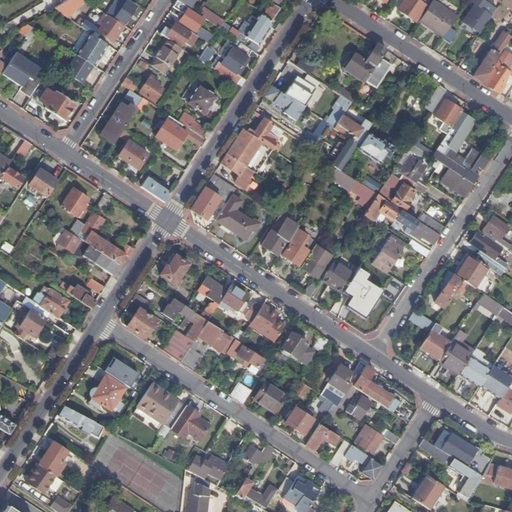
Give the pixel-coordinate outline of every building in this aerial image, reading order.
[(83,1),(82,0),(68,0),(61,4),(54,8),(64,15),(67,18),(83,1)] [(124,0),(119,0),(109,16),(114,19),(116,17),(125,24),(136,7),(127,1),(124,0)] [(193,0),(177,0),(190,8),(195,1),(193,0)] [(404,0),(398,10),(416,22),(426,6),(419,1),(420,0),(404,0)] [(492,15),(493,16),(497,9),(493,6),(496,1),(493,0),(472,0),(471,2),(484,11),(475,24),(483,28),(492,15)] [(511,0),(504,0),(511,5),(511,19),(508,25),(473,77),(482,83),(503,52),(511,38),(511,0)] [(177,1),(173,7),(183,13),(186,8),(177,1)] [(457,17),(433,1),(419,21),(443,38),(453,23),(457,17)] [(280,9),(270,3),(264,13),(273,19),(280,9)] [(203,8),(198,15),(205,20),(210,12),(203,8)] [(203,20),(188,10),(180,21),(195,32),(203,20)] [(210,12),(205,20),(219,29),(223,22),(224,21),(210,12)] [(245,37),(248,40),(258,46),(273,24),(259,15),(255,20),(251,17),(246,24),(251,27),(245,37)] [(114,42),(124,26),(114,19),(109,16),(98,32),(114,42)] [(114,19),(124,26),(125,24),(116,17),(114,19)] [(219,29),(205,20),(204,21),(205,22),(205,23),(217,31),(219,29)] [(90,33),(94,36),(98,30),(87,22),(83,28),(90,33)] [(230,27),(223,22),(219,29),(238,42),(242,35),(241,34),(240,33),(232,27),(230,27)] [(453,23),(443,38),(442,39),(449,43),(457,32),(456,32),(459,27),(453,23)] [(32,28),(26,24),(17,30),(26,36),(32,28)] [(166,29),(161,35),(168,40),(179,47),(181,45),(182,46),(184,43),(191,47),(198,37),(191,32),(190,34),(175,25),(170,31),(166,29)] [(26,36),(25,39),(30,42),(37,31),(32,28),(26,36)] [(201,32),(198,37),(203,40),(209,44),(212,39),(201,32)] [(103,53),(108,45),(94,36),(90,33),(75,55),(76,56),(94,67),(100,59),(104,54),(103,53)] [(240,43),(244,46),(248,40),(245,37),(242,35),(238,42),(240,43)] [(157,59),(152,67),(164,75),(182,49),(179,47),(168,40),(155,58),(157,59)] [(209,44),(203,40),(200,45),(206,49),(209,44)] [(237,74),(252,51),(244,46),(240,43),(235,51),(232,49),(222,65),(224,67),(219,74),(237,86),(241,78),(237,74)] [(385,51),(377,45),(369,56),(358,48),(352,58),(348,58),(345,62),(346,68),(350,71),(354,70),(367,78),(385,51)] [(385,51),(367,78),(365,82),(374,88),(395,57),(391,54),(385,51)] [(511,57),(503,52),(482,83),(492,89),(499,94),(505,85),(502,83),(508,73),(511,75),(511,74),(511,57)] [(30,98),(46,73),(15,53),(2,74),(21,87),(19,90),(30,98)] [(82,85),(94,67),(76,56),(65,73),(82,85)] [(303,57),(296,67),(307,75),(308,75),(315,65),(303,57)] [(149,65),(141,60),(138,64),(146,70),(149,65)] [(287,88),(283,94),(305,107),(320,83),(308,75),(307,75),(304,81),(296,76),(288,88),(287,88)] [(151,76),(140,92),(155,102),(163,90),(157,85),(159,83),(153,79),(154,77),(151,76)] [(125,79),(122,85),(130,90),(133,93),(136,87),(125,79)] [(215,97),(199,86),(188,103),(204,114),(215,97)] [(283,94),(271,86),(264,96),(286,110),(284,113),(296,121),(305,107),(283,94)] [(446,90),(439,86),(425,108),(432,113),(446,90)] [(354,99),(355,97),(343,89),(339,95),(348,101),(351,103),(354,99)] [(47,90),(39,101),(47,105),(44,109),(65,122),(76,105),(56,91),(54,94),(47,90)] [(101,135),(114,143),(122,130),(137,108),(143,99),(133,93),(130,90),(124,99),(128,101),(123,107),(120,105),(101,135)] [(143,99),(137,108),(142,112),(149,103),(143,99)] [(448,133),(462,111),(445,100),(434,117),(446,125),(442,131),(447,134),(448,133)] [(343,116),(351,103),(348,101),(331,126),(334,128),(343,116)] [(270,109),(260,103),(257,108),(267,115),(270,109)] [(178,122),(202,138),(207,130),(194,121),(195,120),(185,112),(178,122)] [(185,137),(201,148),(206,140),(202,138),(178,122),(170,116),(156,137),(176,150),(185,137)] [(366,132),(371,125),(364,120),(360,127),(343,116),(334,128),(334,129),(340,134),(343,129),(357,138),(361,132),(364,134),(366,132)] [(274,126),(274,125),(264,118),(254,133),(248,129),(246,133),(261,143),(267,146),(269,148),(273,151),(278,154),(282,147),(277,144),(284,132),(274,126)] [(329,125),(320,118),(318,122),(321,124),(320,126),(326,130),(329,125)] [(261,143),(246,133),(242,130),(236,141),(227,154),(246,167),(261,143)] [(373,137),(366,132),(364,134),(359,142),(358,145),(356,148),(354,150),(341,171),(357,181),(378,195),(382,188),(351,167),(357,157),(357,153),(359,150),(380,164),(386,155),(389,157),(395,148),(383,141),(383,142),(374,137),(373,137)] [(452,135),(448,133),(447,134),(442,142),(446,144),(452,135)] [(138,169),(151,149),(131,136),(124,148),(125,149),(120,156),(132,164),(132,165),(138,169)] [(435,153),(414,140),(411,144),(424,153),(432,158),(435,153)] [(31,145),(25,141),(17,153),(23,157),(31,145)] [(424,153),(411,144),(407,150),(421,158),(424,153)] [(341,171),(354,150),(346,145),(335,161),(330,157),(327,162),(336,168),(341,171)] [(436,150),(435,153),(432,158),(440,163),(448,169),(474,185),(479,176),(475,173),(478,168),(483,170),(490,160),(481,155),(471,171),(465,167),(464,168),(454,162),(459,154),(449,148),(444,155),(436,150)] [(392,164),(396,167),(398,163),(404,155),(399,152),(392,164)] [(227,154),(221,163),(239,176),(235,183),(244,189),(250,181),(248,180),(253,172),(246,167),(227,154)] [(409,157),(405,154),(404,155),(398,163),(403,167),(409,157)] [(317,167),(323,159),(317,155),(312,164),(317,167)] [(401,174),(398,179),(422,194),(427,187),(416,181),(425,167),(410,156),(409,157),(403,167),(399,172),(401,174)] [(0,178),(6,168),(10,164),(3,159),(0,163),(0,178)] [(334,172),(336,168),(327,162),(326,161),(323,165),(334,172)] [(23,179),(6,168),(0,178),(0,190),(4,184),(3,183),(5,181),(17,188),(23,179)] [(351,190),(357,181),(341,171),(336,168),(334,172),(331,177),(351,190)] [(440,182),(465,198),(474,185),(448,169),(440,182)] [(56,181),(39,170),(29,185),(46,197),(56,181)] [(141,174),(135,184),(165,203),(171,194),(141,174)] [(226,203),(232,195),(236,189),(223,180),(222,180),(213,175),(201,193),(189,212),(192,214),(206,222),(220,200),(226,203)] [(274,186),(282,191),(286,185),(278,180),(274,186)] [(388,180),(382,188),(378,195),(385,200),(395,185),(388,180)] [(368,210),(378,195),(357,181),(351,190),(361,196),(356,203),(368,210)] [(400,189),(392,201),(405,210),(410,202),(409,201),(415,192),(403,184),(401,187),(399,186),(398,188),(400,189)] [(290,196),(295,190),(288,185),(284,192),(290,196)] [(89,199),(73,189),(61,207),(77,217),(89,199)] [(111,198),(105,193),(96,207),(103,211),(111,198)] [(226,203),(215,220),(246,239),(252,230),(254,232),(260,223),(253,219),(252,221),(235,210),(241,201),(232,195),(226,203)] [(385,200),(378,195),(368,210),(364,216),(373,222),(379,213),(393,222),(401,210),(385,200)] [(261,205),(272,212),(275,207),(264,199),(261,205)] [(417,220),(402,211),(396,219),(409,227),(405,233),(417,241),(421,236),(434,245),(437,240),(440,236),(417,220)] [(105,220),(92,212),(84,226),(83,227),(90,232),(83,242),(119,265),(126,255),(128,257),(133,249),(126,244),(121,252),(95,235),(93,234),(95,230),(97,231),(105,220)] [(422,213),(417,220),(440,236),(445,228),(422,213)] [(481,233),(503,247),(511,252),(511,245),(502,239),(507,232),(505,231),(507,228),(504,226),(505,225),(492,216),(481,233)] [(288,242),(298,227),(287,219),(277,235),(271,231),(261,246),(277,256),(287,241),(288,242)] [(83,227),(84,226),(77,221),(70,233),(77,237),(83,227)] [(387,231),(384,229),(372,248),(375,250),(387,231)] [(66,231),(64,234),(58,243),(59,244),(58,247),(62,250),(65,248),(79,256),(84,257),(113,276),(115,272),(119,265),(83,242),(77,237),(70,233),(66,231)] [(481,233),(478,231),(469,244),(494,261),(503,247),(481,233)] [(315,245),(322,235),(317,232),(307,247),(312,250),(315,245)] [(28,237),(24,234),(10,256),(14,259),(28,237)] [(406,244),(392,234),(376,258),(372,264),(386,273),(387,273),(406,244)] [(4,241),(0,248),(9,254),(13,247),(4,241)] [(292,241),(282,256),(298,266),(308,252),(292,241)] [(428,254),(430,251),(413,241),(410,246),(426,257),(428,254)] [(331,256),(315,245),(312,250),(300,268),(317,279),(331,256)] [(342,294),(335,304),(357,317),(386,273),(372,264),(376,258),(369,253),(354,275),(342,294)] [(168,267),(175,255),(174,254),(166,266),(168,267)] [(189,264),(175,255),(168,267),(166,266),(160,275),(176,285),(189,264)] [(489,268),(469,255),(455,276),(463,281),(469,285),(475,289),(489,268)] [(354,275),(333,262),(321,280),(342,294),(354,275)] [(455,276),(453,275),(440,295),(450,301),(454,295),(463,281),(455,276)] [(227,291),(206,277),(198,290),(215,301),(214,303),(212,304),(211,306),(212,307),(210,308),(208,311),(212,313),(218,304),(227,291)] [(101,294),(105,287),(92,278),(87,285),(101,294)] [(30,310),(45,319),(49,312),(39,306),(31,300),(0,279),(0,324),(1,325),(10,312),(14,307),(18,301),(24,306),(30,310)] [(469,285),(463,281),(454,295),(460,299),(469,285)] [(91,309),(95,302),(85,295),(86,292),(76,286),(74,289),(63,282),(61,284),(58,283),(56,286),(91,309)] [(309,299),(317,287),(311,283),(303,294),(309,299)] [(231,285),(227,291),(218,304),(227,310),(230,306),(242,314),(247,305),(247,303),(244,300),(247,295),(231,285)] [(49,312),(58,318),(69,302),(50,289),(50,290),(44,287),(40,292),(46,296),(39,306),(49,312)] [(46,296),(40,292),(37,293),(31,300),(39,306),(46,296)] [(148,301),(136,293),(133,297),(131,301),(143,309),(146,305),(148,301)] [(178,311),(189,318),(193,311),(187,307),(174,298),(170,306),(168,305),(162,313),(172,320),(178,311)] [(503,307),(495,302),(493,305),(489,302),(487,306),(481,302),(477,309),(490,317),(494,311),(499,314),(503,307)] [(252,321),(261,308),(254,303),(245,316),(252,321)] [(277,314),(263,305),(261,308),(252,321),(250,325),(274,341),(284,326),(274,320),(277,314)] [(138,308),(126,327),(144,339),(157,320),(138,308)] [(33,336),(45,319),(30,310),(14,334),(22,339),(27,332),(33,336)] [(435,324),(415,310),(411,317),(419,322),(418,325),(429,332),(435,324)] [(193,311),(189,318),(196,323),(187,337),(193,342),(197,336),(208,320),(204,318),(193,311)] [(208,311),(204,318),(208,320),(212,313),(208,311)] [(1,325),(6,328),(15,316),(10,312),(1,325)] [(208,320),(197,336),(220,351),(221,350),(225,354),(226,352),(235,339),(231,336),(229,338),(221,333),(222,330),(208,320)] [(435,323),(435,324),(429,332),(420,347),(440,360),(450,344),(437,336),(442,327),(435,323)] [(187,337),(175,330),(162,351),(180,363),(190,348),(193,342),(187,337)] [(305,349),(306,347),(308,343),(291,333),(281,348),(305,364),(313,352),(308,348),(307,350),(305,349)] [(329,340),(323,336),(315,348),(321,352),(329,341),(329,340)] [(235,339),(226,352),(247,366),(249,362),(257,368),(263,359),(256,355),(257,353),(238,341),(235,339)] [(471,356),(451,343),(450,344),(440,360),(439,361),(459,374),(470,357),(471,356)] [(190,348),(180,363),(185,366),(192,371),(202,356),(190,348)] [(476,348),(471,356),(470,357),(491,370),(493,366),(482,358),(485,354),(476,348)] [(510,372),(511,369),(511,352),(504,348),(495,363),(510,372)] [(281,354),(277,351),(270,362),(278,367),(280,364),(276,362),(281,354)] [(491,370),(470,357),(459,374),(479,387),(491,370)] [(374,370),(366,365),(362,372),(360,370),(352,382),(354,384),(362,389),(361,391),(384,407),(391,396),(374,385),(372,387),(366,383),(374,370)] [(351,373),(339,366),(328,382),(331,384),(328,388),(336,394),(339,389),(338,388),(343,380),(346,381),(351,373)] [(124,388),(127,382),(110,371),(106,376),(124,388)] [(125,388),(124,388),(106,376),(105,375),(97,388),(93,387),(91,388),(89,390),(88,393),(89,395),(91,397),(87,403),(98,409),(101,404),(110,410),(125,388)] [(511,389),(511,381),(496,406),(509,414),(511,410),(511,391),(511,389)] [(238,382),(229,395),(243,404),(251,391),(238,382)] [(265,382),(254,399),(274,413),(285,396),(265,382)] [(302,382),(295,393),(302,398),(309,386),(302,382)] [(171,428),(185,407),(178,402),(179,402),(152,384),(137,406),(164,424),(164,423),(171,428)] [(350,406),(346,412),(350,414),(350,413),(359,419),(370,402),(361,396),(361,397),(359,395),(351,407),(350,406)] [(347,402),(342,398),(337,406),(338,407),(342,409),(347,402)] [(337,406),(333,403),(330,409),(326,414),(331,418),(338,407),(337,406)] [(196,412),(186,405),(185,407),(171,428),(170,429),(184,438),(188,433),(200,440),(209,426),(197,418),(195,420),(192,418),(196,412)] [(326,414),(330,409),(324,405),(318,415),(323,418),(326,414)] [(104,427),(63,406),(57,415),(82,428),(80,430),(89,435),(89,433),(98,438),(101,432),(104,427)] [(286,423),(294,429),(306,411),(302,410),(301,412),(295,408),(286,423)] [(306,411),(294,429),(303,434),(313,419),(307,415),(308,413),(306,411)] [(0,428),(9,435),(15,425),(0,415),(0,428)] [(320,424),(306,445),(314,451),(324,436),(333,442),(338,436),(320,424)] [(108,436),(111,431),(104,427),(101,432),(108,436)] [(396,444),(400,438),(389,431),(385,437),(396,444)] [(383,436),(377,432),(371,442),(363,437),(358,445),(372,454),(377,447),(379,448),(381,446),(379,444),(381,440),(383,436)] [(466,466),(475,451),(476,450),(451,434),(440,449),(466,466)] [(437,447),(423,438),(419,446),(433,454),(437,447)] [(344,440),(331,462),(337,466),(344,456),(351,445),(344,440)] [(52,444),(38,464),(52,474),(55,476),(62,466),(59,464),(68,451),(54,441),(52,444)] [(263,466),(274,449),(267,444),(262,453),(256,462),(263,466)] [(360,472),(373,480),(378,472),(382,465),(351,445),(344,456),(352,463),(354,459),(364,466),(360,472)] [(254,466),(256,462),(262,453),(251,446),(243,458),(254,466)] [(473,471),(483,455),(475,451),(466,466),(473,471)] [(191,472),(205,479),(208,473),(221,480),(229,465),(212,455),(208,462),(207,465),(194,458),(192,457),(188,463),(194,467),(191,472)] [(207,465),(208,462),(196,455),(194,458),(207,465)] [(489,465),(491,461),(483,455),(473,471),(483,477),(483,475),(489,465)] [(481,481),(482,477),(453,459),(448,466),(467,478),(458,492),(467,498),(473,489),(472,488),(478,479),(481,481)] [(38,464),(36,463),(24,480),(26,482),(38,464)] [(38,464),(26,482),(44,493),(48,487),(45,485),(52,474),(38,464)] [(491,466),(489,465),(483,475),(494,478),(493,483),(511,488),(511,470),(491,465),(491,466)] [(105,486),(110,478),(97,469),(92,477),(99,482),(105,486)] [(48,487),(55,476),(52,474),(45,485),(48,487)] [(444,486),(426,475),(411,498),(429,510),(444,486)] [(305,511),(310,505),(319,491),(311,486),(310,488),(304,484),(306,482),(297,476),(294,481),(286,477),(278,490),(285,495),(284,497),(295,504),(294,506),(295,510),(297,511),(305,511)] [(92,477),(82,492),(89,497),(99,482),(92,477)] [(264,511),(278,490),(272,486),(269,486),(262,496),(260,495),(261,494),(258,491),(257,493),(249,488),(252,483),(246,479),(235,495),(264,511)] [(206,511),(209,489),(196,482),(194,495),(189,494),(187,511),(206,511)] [(458,492),(456,494),(466,501),(467,498),(458,492)] [(136,511),(112,496),(101,511),(136,511)] [(57,497),(50,508),(56,511),(68,511),(72,507),(57,497)] [(409,511),(395,503),(389,511),(409,511)]
